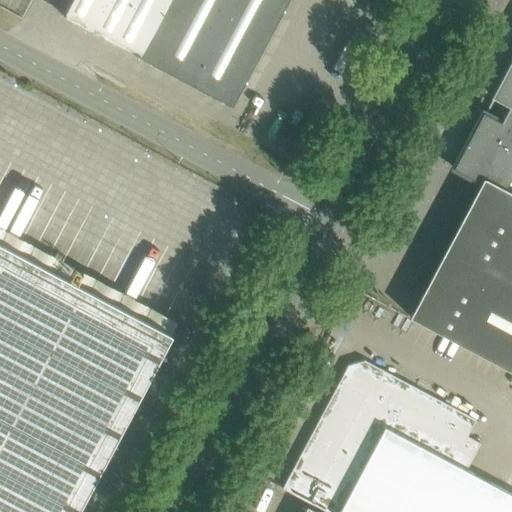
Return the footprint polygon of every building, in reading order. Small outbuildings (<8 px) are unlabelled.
[(70,0),(62,16),(139,57),(231,105),(287,0),(70,0)] [(452,167),(479,181),(481,179),(511,194),(511,54),(497,83),(498,84),(492,97),(508,105),(500,120),(483,111),(452,167)] [(511,284),(511,194),(481,179),(479,181),(444,248),(511,284)] [(0,511),(76,511),(171,334),(0,242),(0,511)] [(408,315),(511,370),(511,284),(444,248),(408,315)] [(357,282),(354,287),(363,292),(363,291),(366,286),(357,282)] [(359,298),(362,293),(353,289),(351,294),(359,298)] [(347,365),(282,488),(327,511),(511,511),(511,495),(465,470),(479,444),(467,437),(476,419),(364,360),(347,365)] [(248,492),(255,495),(260,486),(253,482),(248,492)]
